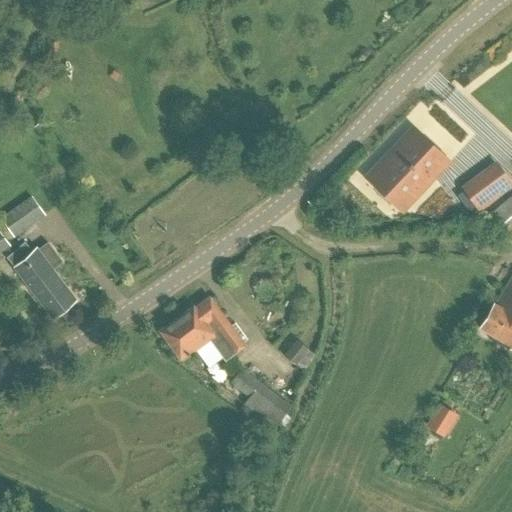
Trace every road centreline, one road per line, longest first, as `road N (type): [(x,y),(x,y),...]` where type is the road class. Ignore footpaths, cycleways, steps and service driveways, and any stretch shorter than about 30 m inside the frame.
road 1 (secondary): [(0,383),(99,332),(270,209)]
road 2 (secondary): [(270,209),(496,0)]
road 3 (residential): [(511,251),(464,242),(333,248),(308,242),(270,209)]
